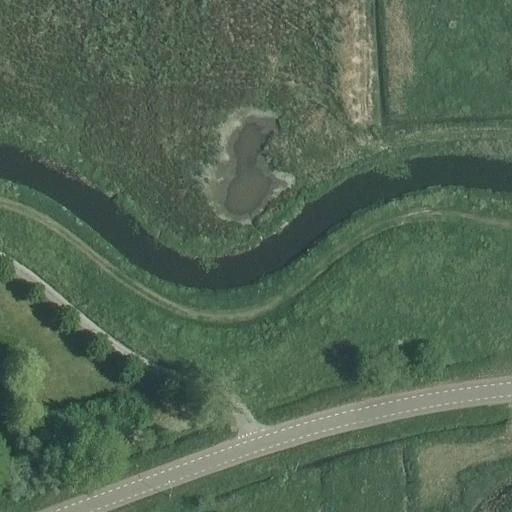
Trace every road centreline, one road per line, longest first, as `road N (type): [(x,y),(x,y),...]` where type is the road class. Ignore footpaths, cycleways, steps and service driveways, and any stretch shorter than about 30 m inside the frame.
road 1 (track): [(0,203),(52,225),(162,303),(210,315),(275,297),(330,256),(407,217),(511,226)]
road 2 (unclassified): [(0,256),(133,359),(225,398),(257,444)]
road 3 (unclassified): [(511,390),(398,404),(257,444)]
road 4 (unclassified): [(257,444),(71,511)]
